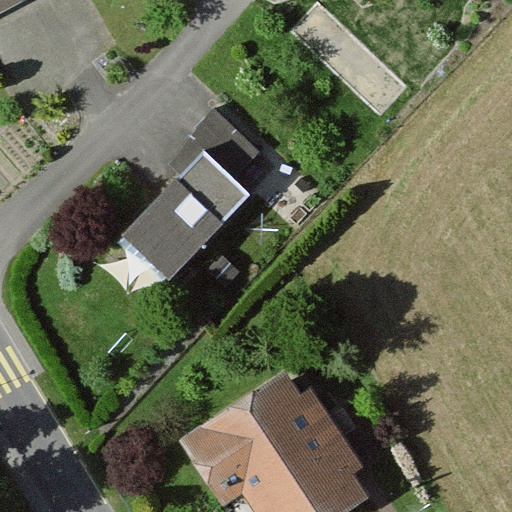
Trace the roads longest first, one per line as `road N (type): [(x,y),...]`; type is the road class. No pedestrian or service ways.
road 1 (residential): [(0,220),(237,0)]
road 2 (unclassified): [(0,377),(80,511)]
